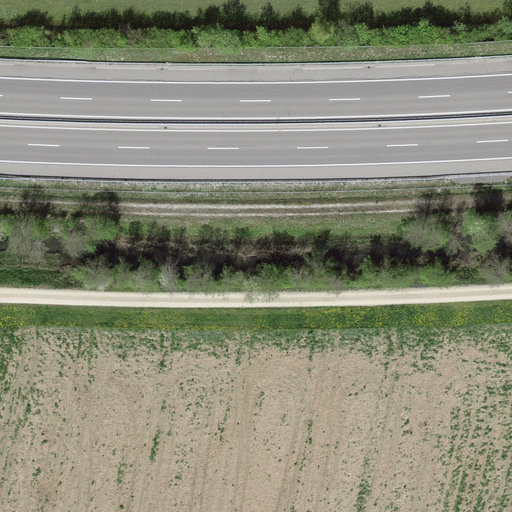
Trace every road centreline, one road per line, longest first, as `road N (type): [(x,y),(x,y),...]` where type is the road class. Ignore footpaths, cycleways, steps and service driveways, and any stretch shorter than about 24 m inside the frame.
road 1 (track): [(511,294),(231,305),(0,301)]
road 2 (motorway): [(0,143),(338,147),(511,139)]
road 3 (track): [(0,197),(285,203),(511,196)]
road 4 (motorway): [(511,92),(0,95)]
